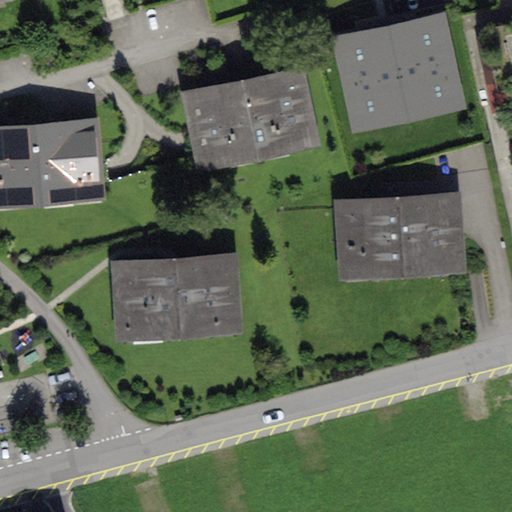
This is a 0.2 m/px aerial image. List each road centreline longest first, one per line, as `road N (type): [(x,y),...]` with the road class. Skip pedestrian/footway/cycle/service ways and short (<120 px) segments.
road 1 (residential): [(132,447),(511,352)]
road 2 (residential): [(0,272),(66,339),(132,447)]
road 3 (residential): [(0,482),(132,447)]
